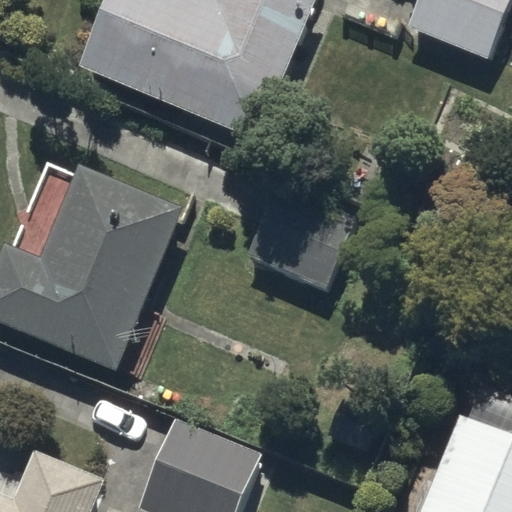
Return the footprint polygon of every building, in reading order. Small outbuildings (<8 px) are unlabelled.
[(103,0),(77,63),(255,136),(311,0),(103,0)] [(511,2),(511,0),(421,0),(410,26),(489,59),(511,2)] [(0,321),(117,370),(184,209),(79,165),(40,258),(3,243),(0,250),(0,321)] [(281,185),(248,258),(326,293),(359,221),(281,185)] [(238,511),(264,449),(178,414),(139,508),(148,511),(238,511)] [(511,511),(511,436),(461,414),(417,511),(511,511)] [(0,498),(0,511),(95,511),(106,488),(37,458),(16,505),(0,498)]
